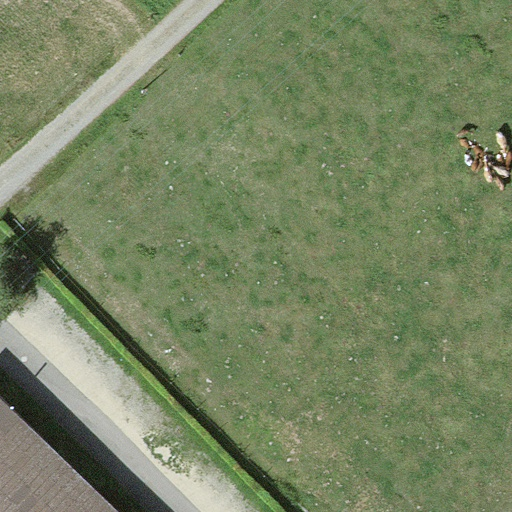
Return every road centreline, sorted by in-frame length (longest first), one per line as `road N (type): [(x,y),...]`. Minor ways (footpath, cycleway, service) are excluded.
road 1 (track): [(191,0),(0,190)]
road 2 (track): [(0,330),(170,511)]
